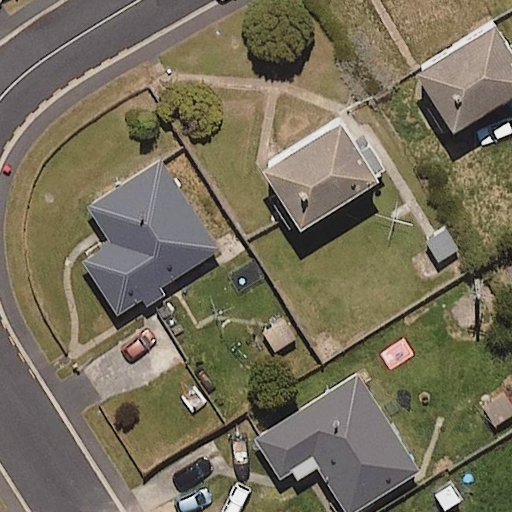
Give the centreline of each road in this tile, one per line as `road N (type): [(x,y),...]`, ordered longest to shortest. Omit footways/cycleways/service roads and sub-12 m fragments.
road 1 (residential): [(0,97),(48,53),(137,0)]
road 2 (residential): [(78,511),(0,387)]
